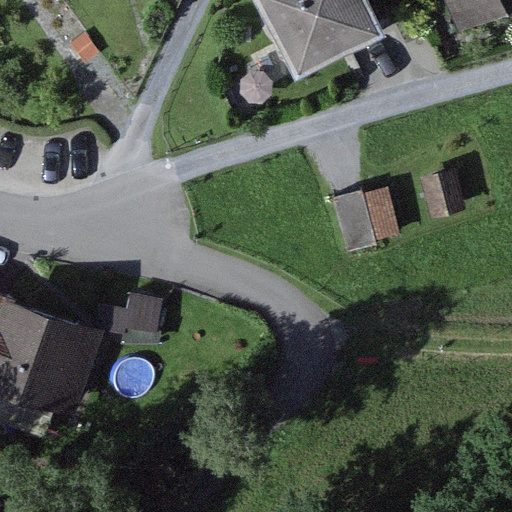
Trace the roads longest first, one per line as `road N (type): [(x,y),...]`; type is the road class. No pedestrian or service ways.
road 1 (track): [(511,78),(20,223)]
road 2 (residential): [(0,213),(293,312)]
road 3 (unclassified): [(189,511),(281,421),(315,364),(293,312)]
road 4 (track): [(293,312),(511,334)]
